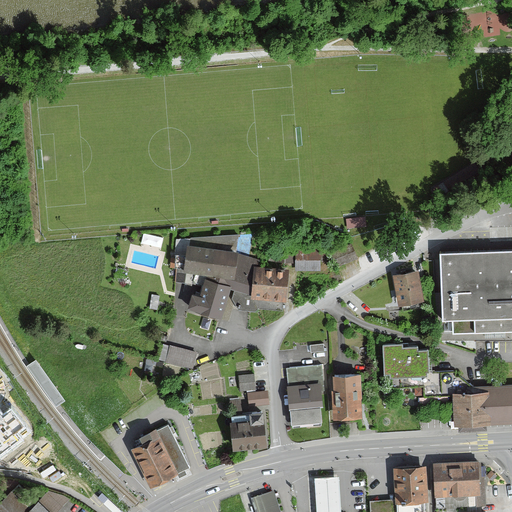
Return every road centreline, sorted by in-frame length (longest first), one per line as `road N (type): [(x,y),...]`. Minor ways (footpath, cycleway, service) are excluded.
road 1 (residential): [(283,460),(277,331),(321,299),(511,200)]
road 2 (track): [(0,75),(325,47)]
road 3 (primary): [(511,440),(283,460)]
road 4 (track): [(325,47),(511,50)]
road 5 (track): [(325,47),(500,0)]
road 6 (primary): [(283,460),(155,511)]
